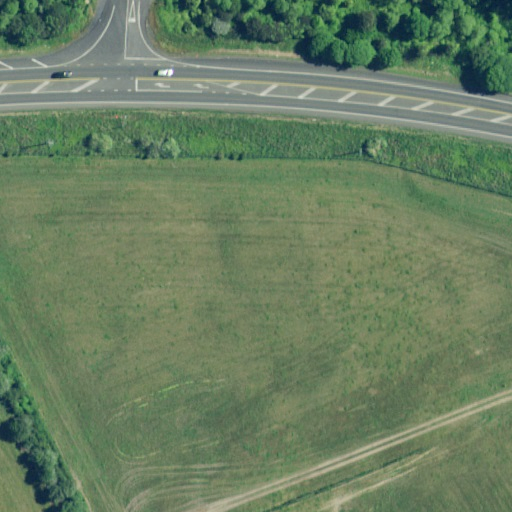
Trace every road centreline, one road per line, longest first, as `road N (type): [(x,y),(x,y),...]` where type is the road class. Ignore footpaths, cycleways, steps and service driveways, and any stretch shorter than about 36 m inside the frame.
road 1 (trunk): [(122,77),(354,91),(511,115)]
road 2 (trunk): [(0,81),(122,77)]
